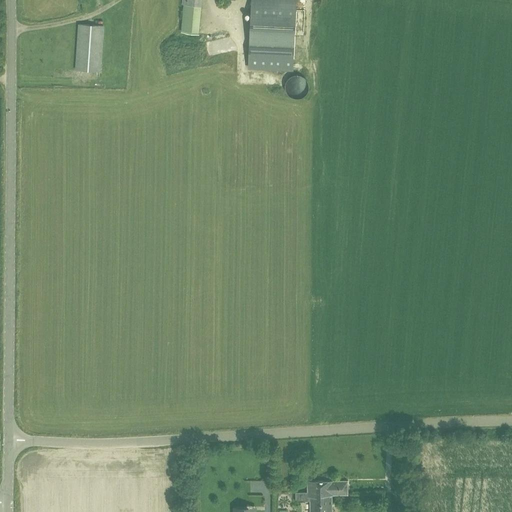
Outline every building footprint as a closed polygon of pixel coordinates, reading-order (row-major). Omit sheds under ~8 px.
[(250,67),(295,67),(294,5),(282,6),(282,0),(267,0),(267,8),(255,8),(255,14),(249,14),(250,67)] [(181,7),(181,18),(191,18),(191,7),(181,7)] [(75,70),(101,71),(104,25),(78,24),(75,70)] [(216,36),(215,63),(236,63),(236,41),(239,41),(239,32),(223,32),(223,36),(216,36)] [(183,58),(172,59),(173,67),(184,67),(183,58)] [(281,121),(277,121),(277,115),(264,115),(265,138),(282,137),(281,121)] [(221,473),(221,463),(211,463),(211,473),(221,473)] [(347,494),(347,481),(308,481),(308,492),(296,492),(296,500),(311,500),(310,511),(332,511),(332,494),(347,494)] [(249,482),(240,483),(241,491),(250,490),(249,482)]
